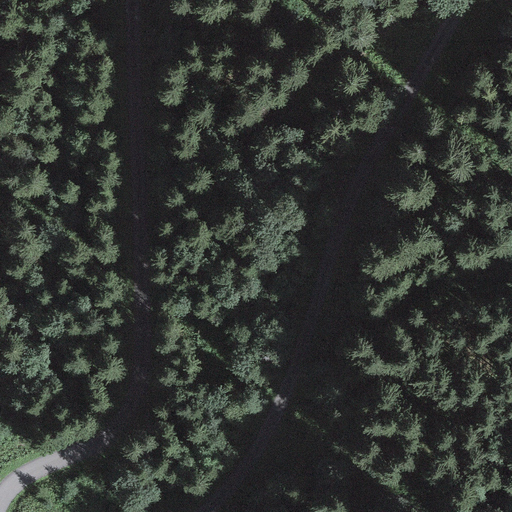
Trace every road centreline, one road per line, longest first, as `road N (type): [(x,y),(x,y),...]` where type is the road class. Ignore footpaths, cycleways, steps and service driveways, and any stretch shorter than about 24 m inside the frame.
road 1 (track): [(466,0),(345,215),(290,390),(245,472),(208,511)]
road 2 (track): [(0,504),(30,473),(118,428),(135,399),(141,244),(129,0)]
